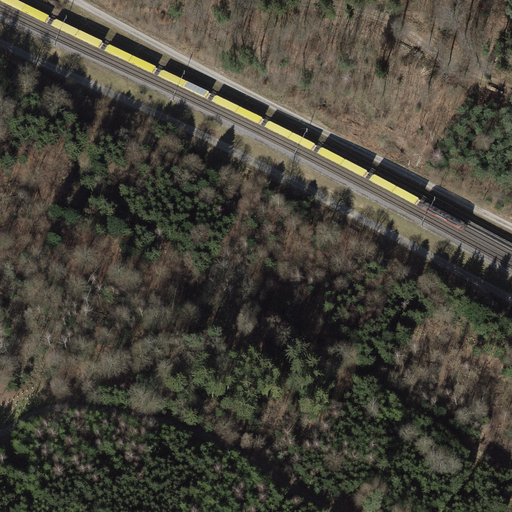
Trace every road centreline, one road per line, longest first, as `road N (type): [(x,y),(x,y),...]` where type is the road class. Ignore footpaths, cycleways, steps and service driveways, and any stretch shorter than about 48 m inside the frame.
road 1 (track): [(0,41),(240,154),(511,299)]
road 2 (track): [(511,226),(73,0)]
road 3 (track): [(0,433),(65,405),(175,424),(231,447),(331,511)]
road 4 (track): [(289,0),(369,14),(511,88)]
